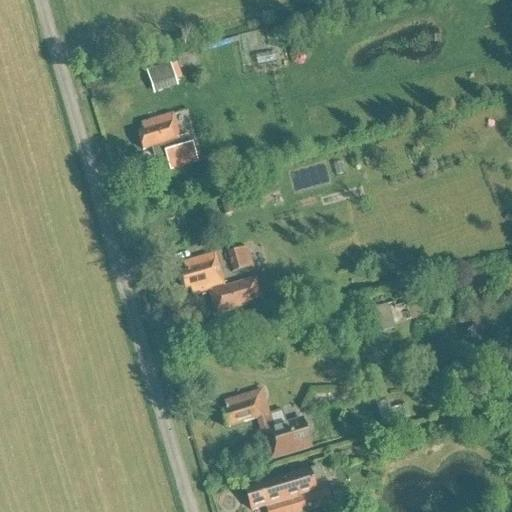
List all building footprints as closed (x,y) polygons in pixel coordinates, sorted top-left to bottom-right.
[(243,34),(252,66),(276,59),(267,27),(243,34)] [(172,70),(148,77),(152,91),(176,84),(172,70)] [(173,117),(142,127),(144,135),(139,136),(144,153),(151,151),(153,158),(159,160),(165,159),(169,172),(197,163),(192,146),(189,146),(187,139),(181,141),(173,117)] [(253,269),(248,250),(227,256),(233,275),(253,269)] [(185,291),(191,289),(193,297),(212,292),(212,294),(210,294),(216,316),(262,304),(256,282),(224,291),(223,290),(225,289),(216,256),(184,264),(186,272),(181,274),(185,291)] [(393,332),(387,307),(369,311),(368,308),(355,312),(363,340),(393,332)] [(269,465),(312,452),(302,420),(285,425),(281,412),(269,415),(262,391),(223,403),(225,411),(220,413),(226,433),(256,423),(269,465)] [(246,491),(251,511),(257,511),(266,509),(266,511),(319,511),(332,509),(328,493),(316,496),(310,474),(277,483),(277,482),(246,491)]
